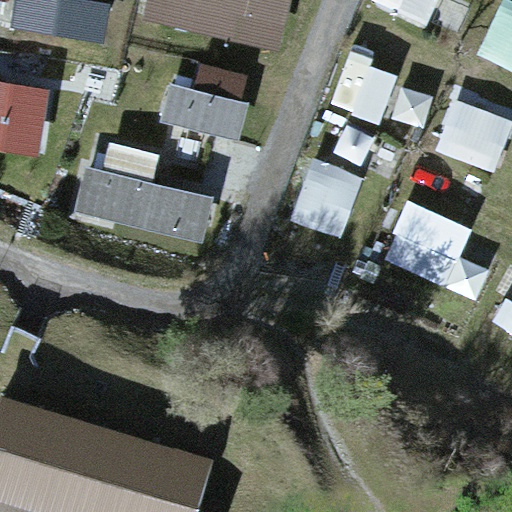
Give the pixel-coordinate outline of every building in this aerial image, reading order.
[(89,0),(0,0),(0,13),(85,26),(89,0)] [(292,0),(156,0),(153,16),(283,45),(292,0)] [(398,0),(432,16),(440,0),(398,0)] [(511,62),(511,0),(498,0),(491,60),(511,62)] [(51,76),(0,69),(0,145),(43,151),(51,76)] [(256,93),(174,73),(164,123),(227,135),(219,168),(259,178),(268,142),(244,137),(256,93)] [(511,106),(455,104),(452,155),(510,158),(511,122),(511,106)] [(108,165),(92,161),(80,210),(206,240),(219,190),(158,176),(166,145),(116,132),(108,165)] [(317,153),(298,213),(348,229),(368,169),(317,153)] [(203,511),(220,460),(5,394),(0,412),(0,501),(35,511),(203,511)]
